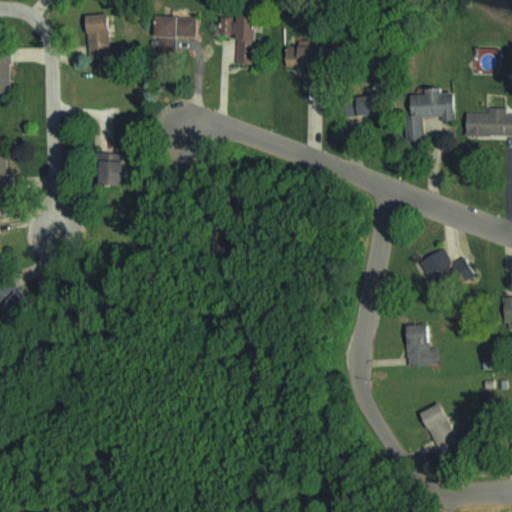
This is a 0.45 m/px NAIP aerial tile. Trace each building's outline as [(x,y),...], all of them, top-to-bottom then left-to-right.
[(81,12),(82,56),(104,56),(102,12),(81,12)] [(248,13),(216,15),(217,34),(230,34),(232,63),(250,62),(248,13)] [(191,14),(148,14),(148,37),(191,37),(191,14)] [(315,44),(278,44),(278,65),(315,65),(315,44)] [(402,93),(403,139),(421,138),(420,116),(451,115),(450,87),(421,87),(421,93),(402,93)] [(371,114),(371,93),(338,93),(338,114),(371,114)] [(511,112),(504,112),(504,107),(486,107),(486,111),(461,111),(461,134),(511,134),(511,112)] [(119,151),(94,151),(94,184),(119,184),(119,151)] [(469,277),(461,256),(446,262),(440,248),(416,258),(431,293),(469,277)] [(36,304),(9,276),(0,284),(0,298),(21,319),(36,304)] [(511,294),(500,294),(500,327),(511,326),(511,294)] [(400,324),(401,364),(434,363),(433,346),(424,346),(424,323),(400,324)] [(417,408),(433,450),(454,442),(438,401),(417,408)]
